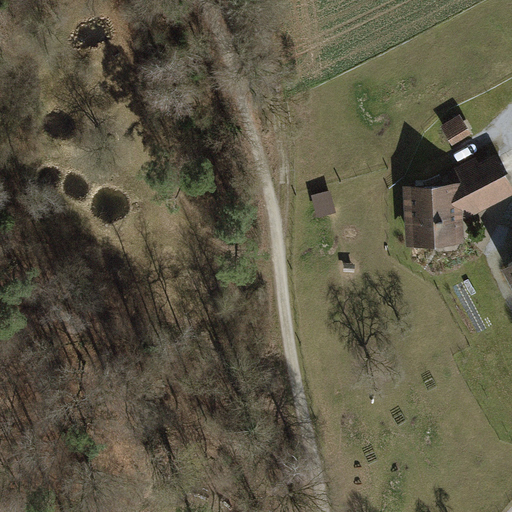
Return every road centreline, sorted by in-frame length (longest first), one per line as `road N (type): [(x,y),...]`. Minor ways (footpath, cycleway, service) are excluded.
road 1 (track): [(324,511),(277,230),(237,61),(205,0)]
road 2 (track): [(277,230),(281,102),(255,0)]
